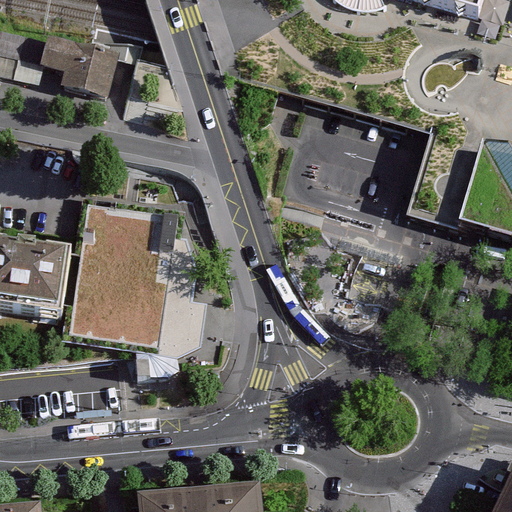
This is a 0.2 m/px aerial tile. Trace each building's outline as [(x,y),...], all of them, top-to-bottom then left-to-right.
[(409,0),(461,16),(482,21),(488,0),(409,0)] [(111,98),(120,61),(51,45),(45,72),(82,81),(80,91),(111,98)] [(511,163),(502,160),(492,158),(482,155),(432,140),(411,218),(408,227),(424,232),(471,246),(511,259),(511,163)] [(149,357),(178,362),(201,350),(207,308),(192,306),(197,272),(187,242),(182,242),(186,214),(180,213),(82,201),(63,346),(149,357)] [(72,252),(0,242),(0,310),(62,320),(72,252)] [(178,362),(149,357),(151,382),(170,381),(180,373),(178,362)] [(511,511),(511,482),(497,511),(511,511)] [(262,511),(261,490),(137,502),(137,511),(262,511)]
